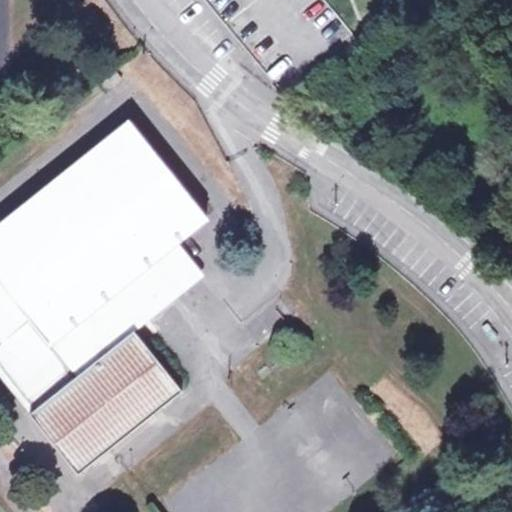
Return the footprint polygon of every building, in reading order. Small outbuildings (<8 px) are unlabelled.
[(198,0),(283,99),(352,46),(313,0),(198,0)] [(111,84),(103,74),(87,88),(96,98),(111,84)] [(38,413),(33,417),(83,477),(110,454),(182,393),(130,333),(126,336),(122,332),(119,328),(184,273),(192,266),(173,244),(199,221),(121,127),(0,229),(0,342),(3,346),(30,324),(77,381),(38,413)] [(30,324),(3,346),(0,348),(0,367),(25,397),(27,399),(32,405),(38,413),(77,381),(30,324)] [(0,377),(33,417),(38,413),(32,405),(27,399),(25,397),(0,367),(0,348),(3,346),(0,342),(0,377)]
